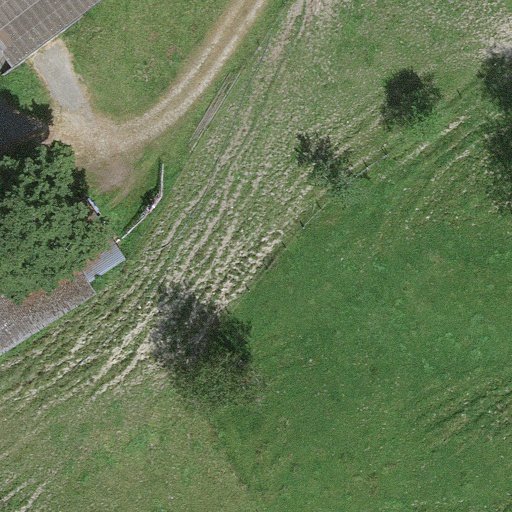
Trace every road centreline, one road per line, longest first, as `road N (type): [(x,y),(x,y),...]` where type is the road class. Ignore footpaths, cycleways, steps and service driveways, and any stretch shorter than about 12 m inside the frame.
road 1 (track): [(0,164),(144,129),(188,86),(252,0)]
road 2 (track): [(392,0),(511,41)]
